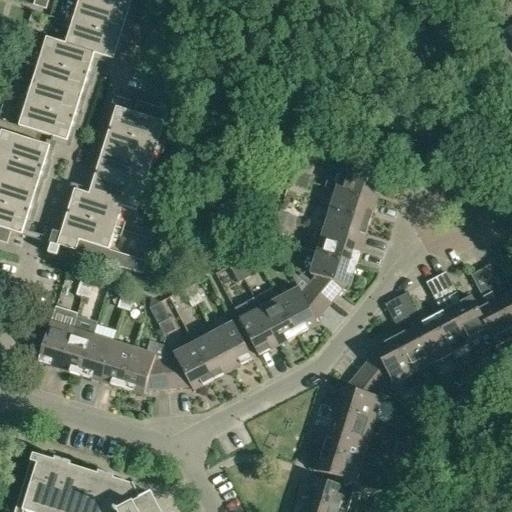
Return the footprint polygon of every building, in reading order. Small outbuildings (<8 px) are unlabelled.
[(80,0),(66,46),(46,40),(19,130),(67,144),(93,58),(113,64),(132,0),(80,0)] [(46,12),(48,3),(36,0),(35,0),(33,9),(46,12)] [(186,119),(136,102),(132,115),(115,110),(89,197),(75,193),(58,248),(76,254),(75,256),(142,276),(146,264),(110,254),(123,211),(137,216),(164,127),(182,132),(186,119)] [(0,138),(0,243),(4,245),(7,233),(22,238),(49,149),(1,134),(0,138)] [(172,143),(170,149),(179,152),(181,145),(172,143)] [(352,163),(349,175),(336,171),(334,171),(331,171),(329,175),(324,191),(336,195),(375,207),(382,186),(381,185),(385,174),(352,163)] [(288,188),(296,190),(300,177),(292,174),(288,188)] [(310,180),(300,177),(296,190),(305,193),(310,180)] [(336,195),(329,216),(369,228),(375,207),(336,195)] [(275,228),(284,231),(288,218),(280,215),(275,228)] [(329,216),(323,237),(362,249),(369,228),(329,216)] [(288,218),(284,231),(293,233),(297,221),(288,218)] [(356,269),(362,249),(323,237),(317,257),(356,269)] [(51,248),(50,252),(48,257),(57,259),(59,250),(51,248)] [(356,269),(317,257),(310,278),(316,281),(309,289),(330,307),(344,289),(349,291),(356,269)] [(229,269),(234,277),(246,271),(241,263),(229,269)] [(490,268),(481,273),(492,295),(502,290),(490,268)] [(246,271),(234,277),(238,286),(250,280),(246,271)] [(484,299),(489,308),(478,313),(477,314),(490,337),(489,337),(494,348),(495,350),(511,341),(511,332),(497,304),(492,295),(481,273),(470,278),(482,301),(484,299)] [(80,288),(79,289),(91,292),(94,284),(67,274),(64,283),(80,288)] [(435,281),(447,302),(470,347),(476,358),(494,348),(489,337),(490,337),(477,314),(478,313),(471,301),(459,307),(455,298),(456,298),(445,276),(435,281)] [(443,316),(432,321),(451,357),(470,347),(447,302),(435,281),(426,286),(437,307),(438,307),(443,316)] [(183,293),(187,302),(199,296),(194,287),(183,293)] [(91,292),(79,289),(77,297),(89,301),(91,292)] [(317,324),(330,307),(309,289),(302,296),(299,291),(279,302),(298,339),(318,328),(317,324)] [(278,349),(298,339),(279,302),(273,291),(254,301),(278,349)] [(123,293),(120,302),(133,306),(135,297),(123,293)] [(511,295),(497,304),(511,332),(511,295)] [(203,304),(199,296),(187,302),(191,310),(203,304)] [(406,296),(397,301),(408,323),(417,318),(406,296)] [(233,312),(258,359),(278,349),(254,301),(233,312)] [(399,328),(408,323),(397,301),(387,306),(386,310),(395,326),(399,328)] [(133,306),(120,302),(118,311),(130,314),(133,306)] [(150,310),(154,319),(165,313),(161,305),(150,310)] [(170,322),(165,313),(154,319),(159,327),(170,322)] [(432,321),(413,331),(432,368),(451,357),(432,321)] [(60,372),(72,332),(51,326),(38,366),(60,372)] [(233,326),(213,337),(232,373),(252,363),(233,326)] [(413,331),(394,341),(413,378),(432,368),(413,331)] [(60,372),(81,379),(93,339),(72,332),(60,372)] [(213,383),(232,373),(213,337),(194,347),(213,383)] [(101,385),(114,346),(93,339),(81,379),(101,385)] [(360,373),(382,391),(389,382),(393,388),(413,378),(394,341),(373,352),(375,356),(360,373)] [(145,356),(135,352),(122,391),(145,398),(145,395),(168,393),(165,364),(163,349),(149,344),(145,356)] [(101,385),(122,391),(135,352),(114,346),(101,385)] [(193,394),(213,383),(194,347),(174,357),(177,363),(165,364),(168,393),(191,391),(193,394)] [(342,390),(335,412),(375,424),(376,421),(385,423),(389,421),(392,410),(390,406),(382,404),(382,403),(375,400),(382,391),(360,373),(345,391),(342,390)] [(335,412),(329,433),(369,445),(375,424),(335,412)] [(329,433),(322,454),(362,466),(369,445),(329,433)] [(393,458),(401,461),(404,449),(396,446),(393,458)] [(414,452),(404,449),(401,461),(410,464),(414,452)] [(316,475),(355,487),(362,466),(322,454),(316,475)] [(161,511),(152,495),(142,501),(134,488),(114,482),(115,479),(100,475),(99,477),(70,468),(71,466),(56,462),(55,464),(34,457),(32,466),(17,511),(161,511)] [(314,482),(307,504),(333,511),(347,511),(353,494),(314,482)] [(393,485),(389,498),(398,501),(403,488),(393,485)]
